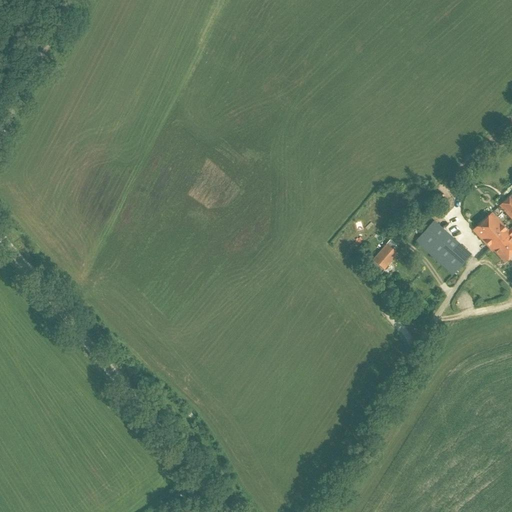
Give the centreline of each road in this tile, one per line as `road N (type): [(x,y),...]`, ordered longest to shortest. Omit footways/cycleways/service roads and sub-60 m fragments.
road 1 (unclassified): [(228,511),(0,235)]
road 2 (track): [(316,511),(437,320)]
